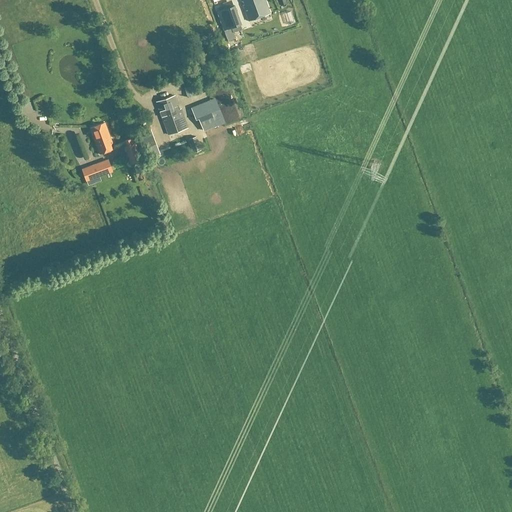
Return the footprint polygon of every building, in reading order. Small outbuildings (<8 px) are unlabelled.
[(263,0),(239,0),(247,22),(269,15),(263,0)] [(219,6),(215,8),(216,12),(227,42),(234,39),(233,34),(240,31),(238,26),(239,26),(233,7),(220,11),(219,6)] [(187,99),(204,93),(201,84),(183,90),(187,99)] [(174,97),(156,103),(167,136),(186,129),(183,121),(182,122),(174,97)] [(210,101),(191,108),(194,116),(193,117),(195,121),(198,120),(201,127),(214,122),(215,125),(220,123),(214,107),(213,108),(210,101)] [(104,124),(89,129),(99,156),(114,150),(104,124)] [(195,138),(188,140),(193,153),(200,151),(195,138)] [(133,139),(122,143),(130,166),(141,161),(133,139)] [(181,157),(184,144),(168,140),(165,154),(181,157)] [(203,150),(194,155),(196,159),(205,155),(203,150)] [(107,161),(90,167),(94,179),(111,172),(107,161)]
